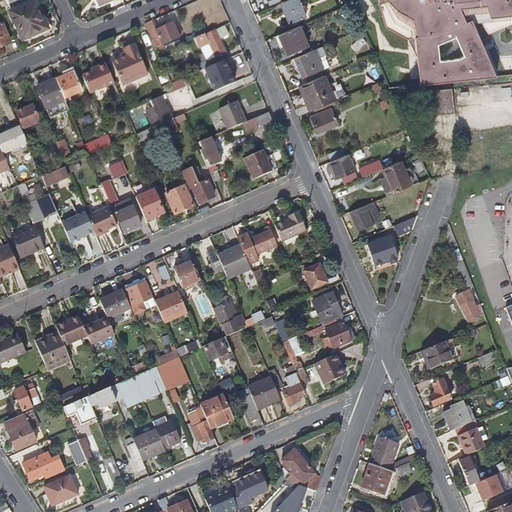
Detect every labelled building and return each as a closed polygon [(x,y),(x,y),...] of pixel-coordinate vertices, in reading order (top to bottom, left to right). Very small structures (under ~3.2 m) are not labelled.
[(36,0),(34,0),(10,10),(22,39),(49,28),(36,0)] [(301,6),(298,0),(289,0),(282,4),(291,23),(306,16),(304,11),(301,6)] [(481,13),(490,31),(511,20),(511,0),(379,0),(388,23),(414,37),(419,84),(497,76),(473,17),(481,13)] [(153,21),(145,24),(158,54),(165,51),(163,45),(179,38),(172,23),(157,30),(153,21)] [(0,46),(11,42),(3,23),(0,24),(0,46)] [(215,30),(194,39),(198,49),(199,48),(209,44),(215,58),(200,64),(199,65),(201,71),(204,70),(224,61),(228,60),(219,40),(229,35),(224,26),(215,30)] [(308,46),(299,26),(279,35),(288,55),(308,46)] [(358,51),(367,43),(362,37),(353,45),(358,51)] [(209,44),(199,48),(202,54),(197,57),(200,64),(215,58),(209,44)] [(125,53),(136,48),(135,45),(124,50),(125,53)] [(329,64),(322,47),(295,58),(299,69),(301,68),(305,78),(324,70),(323,67),(329,64)] [(148,75),(136,48),(125,53),(126,56),(112,62),(123,86),(148,75)] [(126,56),(125,53),(111,59),(112,62),(126,56)] [(367,65),(374,62),(372,57),(365,60),(367,65)] [(224,61),(204,70),(214,92),(234,83),(224,61)] [(113,83),(105,64),(96,68),(97,70),(92,72),(82,76),(90,93),(113,83)] [(62,72),(64,76),(74,71),(73,67),(62,72)] [(64,76),(56,79),(57,81),(65,99),(82,91),(74,71),(64,76)] [(335,102),(325,76),(299,87),(310,113),(313,111),(335,102)] [(171,85),(162,89),(166,95),(180,89),(186,87),(183,79),(177,82),(171,85)] [(65,99),(57,81),(38,89),(47,110),(66,101),(65,99)] [(437,119),(460,117),(458,91),(435,93),(437,119)] [(153,127),(160,124),(170,120),(161,98),(151,102),(153,109),(147,112),(153,127)] [(344,104),(341,99),(335,102),(313,111),(315,117),(331,110),(344,104)] [(242,125),(246,123),(237,102),(218,110),(227,131),(242,125)] [(24,128),(39,121),(32,106),(16,113),(24,128)] [(338,125),(331,110),(315,117),(309,119),(313,127),(315,126),(319,134),(338,125)] [(257,127),(272,120),(269,113),(254,119),(246,123),(242,125),(245,132),(257,127)] [(170,120),(160,124),(163,131),(166,137),(179,132),(174,119),(170,120)] [(153,127),(136,135),(139,142),(146,139),(156,134),(163,131),(160,124),(153,127)] [(19,127),(0,134),(0,148),(2,154),(26,143),(19,127)] [(86,146),(90,155),(113,145),(109,137),(86,146)] [(208,168),(210,174),(221,169),(219,164),(221,163),(211,138),(199,143),(203,151),(201,152),(205,160),(207,160),(210,168),(208,168)] [(67,145),(59,149),(65,163),(74,159),(67,145)] [(327,155),(330,162),(346,155),(342,148),(327,155)] [(273,172),(263,151),(245,158),(255,181),(273,172)] [(0,175),(10,172),(2,154),(0,155),(0,175)] [(354,171),(347,155),(346,155),(330,162),(328,163),(336,179),(340,177),(354,171)] [(411,185),(400,161),(382,169),(386,176),(376,180),(384,198),(393,194),(411,185)] [(126,175),(121,163),(110,167),(114,180),(126,175)] [(372,165),(360,170),(363,177),(375,171),(372,165)] [(70,177),(66,168),(42,178),(46,187),(70,177)] [(193,187),(199,203),(214,196),(206,181),(204,182),(197,168),(192,170),(192,168),(181,172),(189,189),(193,187)] [(358,179),(354,171),(340,177),(343,185),(358,179)] [(118,204),(108,180),(102,183),(124,234),(141,227),(129,200),(118,204)] [(185,187),(166,195),(175,214),(193,206),(185,187)] [(136,198),(146,221),(163,213),(153,190),(136,198)] [(25,205),(37,200),(34,195),(23,200),(25,205)] [(33,223),(57,213),(49,195),(37,200),(25,205),(33,223)] [(375,202),(351,212),(358,231),(360,230),(362,232),(370,229),(369,226),(373,224),(367,211),(377,206),(375,202)] [(418,217),(421,210),(411,205),(407,211),(409,212),(406,214),(405,212),(399,215),(403,223),(418,217)] [(94,233),(97,238),(109,232),(109,230),(117,226),(109,207),(87,217),(94,233)] [(87,217),(85,212),(61,223),(70,244),(94,233),(87,217)] [(274,226),(281,242),(306,231),(297,212),(288,216),(289,219),(274,226)] [(413,230),(418,217),(403,223),(400,225),(393,228),(394,230),(397,236),(403,234),(413,230)] [(22,259),(44,248),(34,227),(12,237),(22,259)] [(247,234),(237,238),(240,245),(249,267),(259,263),(256,255),(277,246),(270,231),(249,240),(247,234)] [(376,266),(396,257),(387,238),(372,244),(373,248),(368,250),(374,267),(376,266)] [(19,271),(8,245),(0,249),(0,279),(0,280),(19,271)] [(228,280),(251,270),(249,267),(240,245),(217,256),(219,260),(224,271),(225,274),(228,280)] [(471,289),(470,286),(457,258),(457,257),(455,251),(452,252),(456,262),(455,263),(456,264),(455,265),(465,291),(455,297),(467,325),(473,323),(480,318),(479,317),(481,315),(474,300),(475,299),(470,289),(471,289)] [(399,263),(396,257),(376,266),(379,272),(399,263)] [(224,271),(219,260),(208,266),(213,277),(224,271)] [(200,280),(192,262),(174,270),(182,288),(187,286),(188,290),(195,287),(194,283),(200,280)] [(319,265),(304,271),(311,289),(326,282),(319,265)] [(259,285),(264,282),(263,279),(260,271),(254,274),(259,285)] [(152,299),(146,284),(126,293),(136,315),(146,312),(145,310),(155,306),(152,299)] [(107,319),(108,320),(130,309),(123,292),(100,302),(106,316),(107,319)] [(340,317),(343,316),(333,293),(324,297),(324,299),(313,303),(320,320),(322,320),(324,324),(340,317)] [(165,324),(188,315),(179,294),(170,298),(171,301),(157,306),(165,324)] [(229,336),(239,331),(237,329),(245,325),(241,316),(233,319),(231,315),(236,313),(231,302),(213,310),(222,330),(225,328),(229,336)] [(263,319),(260,312),(252,316),(254,323),(263,319)] [(69,343),(87,336),(84,329),(83,326),(78,316),(71,319),(71,321),(55,328),(58,333),(63,346),(69,343)] [(106,316),(83,326),(84,329),(107,319),(106,316)] [(275,325),(271,317),(260,322),(264,330),(275,325)] [(351,340),(340,317),(324,324),(329,337),(333,348),(351,340)] [(71,319),(54,326),(55,328),(71,321),(71,319)] [(90,343),(91,344),(114,334),(108,320),(107,319),(84,329),(87,336),(90,343)] [(281,336),(280,337),(282,342),(292,338),(283,319),(275,322),(281,336)] [(47,370),(70,361),(63,346),(58,333),(35,343),(47,370)] [(18,335),(0,342),(0,364),(26,353),(18,335)] [(90,343),(87,336),(69,343),(72,351),(90,343)] [(225,337),(205,346),(210,360),(227,352),(229,356),(233,354),(225,337)] [(292,338),(282,342),(293,366),(295,372),(300,370),(294,356),(291,348),(297,345),(294,337),(292,338)] [(327,350),(333,348),(329,337),(323,340),(327,350)] [(445,342),(422,352),(425,359),(427,359),(431,370),(453,361),(445,342)] [(291,348),(294,356),(300,352),(297,345),(291,348)] [(162,357),(165,364),(179,358),(177,352),(176,350),(153,360),(153,361),(162,357)] [(498,350),(480,358),(484,367),(502,359),(498,350)] [(344,376),(336,354),(314,365),(323,386),(344,376)] [(156,368),(165,364),(162,357),(153,361),(156,368)] [(161,378),(166,390),(189,380),(179,358),(165,364),(156,368),(161,378)] [(289,374),(295,372),(293,366),(286,369),(289,374)] [(143,401),(160,393),(154,381),(161,378),(156,368),(152,370),(133,378),(143,401)] [(296,373),(297,375),(302,387),(309,383),(303,370),(296,373)] [(294,400),(306,395),(302,387),(297,375),(287,380),(291,390),(284,393),(289,406),(296,403),(294,400)] [(271,379),(276,391),(282,389),(277,376),(271,379)] [(107,381),(110,388),(117,385),(114,378),(107,381)] [(117,385),(110,388),(116,401),(125,398),(128,407),(143,401),(133,378),(117,385)] [(160,393),(166,390),(161,378),(154,381),(160,393)] [(257,408),(279,399),(276,391),(271,379),(248,388),(251,395),(257,408)] [(433,385),(437,394),(430,397),(434,406),(451,399),(443,380),(433,385)] [(32,383),(14,391),(23,410),(31,406),(28,399),(37,395),(32,383)] [(110,388),(87,398),(92,411),(116,401),(110,388)] [(79,389),(61,397),(64,405),(82,397),(79,389)] [(195,397),(191,389),(184,392),(188,400),(195,397)] [(40,402),(37,395),(28,399),(31,406),(40,402)] [(210,429),(233,419),(223,395),(200,405),(202,409),(210,429)] [(251,423),(261,418),(257,408),(251,395),(241,400),(251,423)] [(92,411),(87,398),(64,408),(68,418),(76,413),(82,425),(96,419),(92,411)] [(443,412),(452,431),(456,429),(465,425),(473,421),(467,407),(464,400),(451,406),(452,408),(443,412)] [(200,405),(200,404),(190,408),(193,415),(193,414),(196,420),(201,417),(199,410),(202,409),(200,405)] [(470,405),(467,407),(473,421),(476,420),(477,420),(470,405)] [(206,442),(214,437),(210,429),(202,409),(199,410),(201,417),(203,423),(193,428),(198,441),(204,439),(206,442)] [(39,426),(33,410),(0,424),(4,432),(7,431),(15,450),(36,441),(31,430),(39,426)] [(152,422),(155,428),(167,423),(164,417),(152,422)] [(156,430),(164,449),(180,442),(171,421),(167,423),(155,428),(156,430)] [(45,440),(39,426),(31,430),(36,441),(37,444),(45,440)] [(479,429),(485,441),(489,439),(483,426),(479,428),(479,429)] [(460,437),(468,456),(487,447),(485,441),(479,429),(460,437)] [(141,461),(165,451),(164,449),(156,430),(133,441),(133,442),(141,461)] [(381,438),(371,465),(390,472),(393,464),(400,445),(381,438)] [(87,461),(88,463),(93,461),(88,450),(90,449),(86,439),(78,441),(87,461)] [(87,461),(78,441),(67,446),(76,466),(87,461)] [(137,472),(145,469),(141,461),(133,442),(126,445),(137,472)] [(319,486),(322,477),(315,475),(294,450),(282,461),(292,474),(302,485),(302,487),(317,492),(319,486)] [(46,453),(30,459),(31,463),(34,462),(38,471),(52,466),(50,460),(46,453)] [(393,464),(390,472),(397,469),(410,463),(419,459),(417,454),(393,464)] [(41,477),(42,481),(65,471),(62,466),(60,467),(55,457),(50,460),(52,466),(38,471),(34,462),(31,463),(30,459),(22,462),(31,481),(41,477)] [(116,464),(113,457),(103,461),(106,468),(116,464)] [(459,462),(470,486),(481,481),(478,475),(470,457),(459,462)] [(414,472),(410,463),(397,469),(401,478),(414,472)] [(112,482),(122,477),(121,475),(117,468),(116,464),(106,468),(112,482)] [(390,472),(371,465),(362,488),(384,496),(393,473),(390,472)] [(268,491),(260,472),(235,483),(246,507),(253,504),(251,499),(268,491)] [(478,475),(481,481),(488,478),(486,472),(478,475)] [(286,480),(302,487),(302,485),(292,474),(286,480)] [(77,495),(70,477),(44,488),(51,506),(77,495)] [(274,493),(286,480),(283,477),(271,489),(274,493)] [(233,496),(226,481),(218,485),(221,492),(205,499),(211,511),(226,511),(237,507),(233,496)] [(492,499),(485,483),(478,486),(484,502),(492,499)] [(431,511),(423,493),(401,503),(405,511),(431,511)] [(166,497),(159,500),(163,510),(164,511),(168,509),(171,508),(166,497)] [(192,511),(188,501),(168,510),(168,509),(164,511),(192,511)] [(511,511),(511,501),(488,511),(511,511)]
